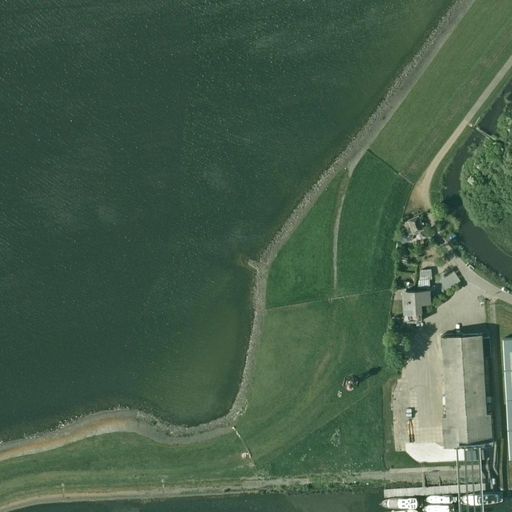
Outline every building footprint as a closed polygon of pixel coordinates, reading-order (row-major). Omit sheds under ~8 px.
[(413,233),(423,229),(418,216),(408,220),(408,221),(404,222),(407,230),(403,232),(405,236),(407,241),(409,240),(413,239),(411,234),(413,233)] [(420,271),(419,280),(432,279),(431,268),(420,269),(420,271)] [(430,299),(429,290),(406,291),(406,312),(404,312),(404,321),(422,320),(421,312),(421,304),(428,303),(427,299),(430,299)] [(493,443),(491,413),(487,413),(482,333),(462,335),(462,334),(441,335),(441,346),(442,346),(447,415),(443,416),(444,446),(493,443)] [(511,457),(511,337),(503,338),(510,458),(511,457)] [(408,391),(391,391),(392,439),(409,438),(408,391)]
